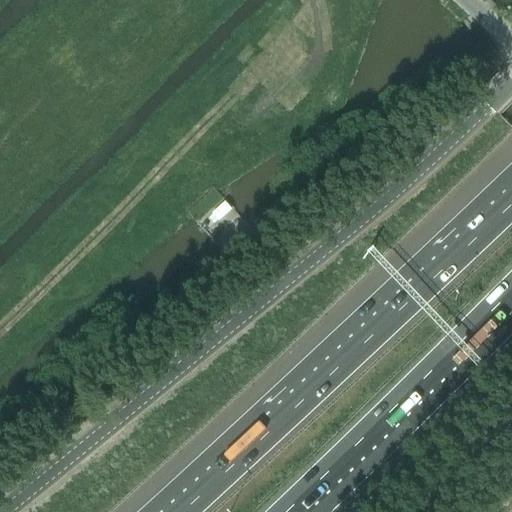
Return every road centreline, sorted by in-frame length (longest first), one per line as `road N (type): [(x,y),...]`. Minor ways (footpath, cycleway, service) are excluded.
road 1 (unclassified): [(5,511),(391,194),(511,80)]
road 2 (motorway): [(511,203),(181,511)]
road 3 (motorway): [(284,511),(511,291)]
